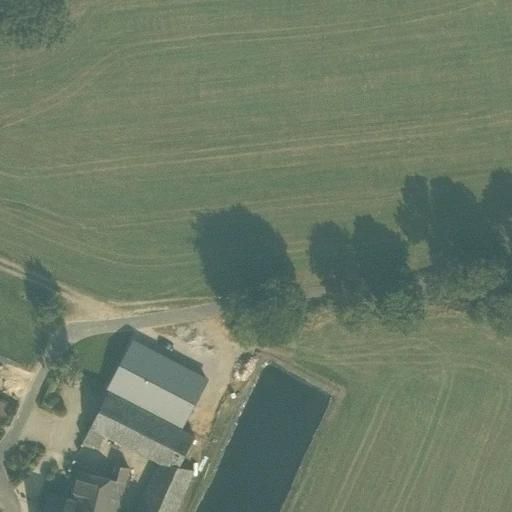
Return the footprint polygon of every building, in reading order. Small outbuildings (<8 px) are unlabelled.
[(204,383),(133,344),(110,387),(115,390),(113,395),(123,400),(126,395),(181,425),(204,383)] [(113,395),(108,392),(90,427),(104,434),(158,463),(180,468),(182,466),(196,439),(123,400),(113,395)] [(104,434),(90,427),(83,441),(97,448),(104,434)] [(180,468),(158,463),(138,511),(174,511),(194,470),(182,466),(180,468)] [(114,481),(79,471),(72,493),(76,494),(74,501),(86,504),(84,510),(90,511),(117,511),(130,469),(118,466),(114,481)] [(74,501),(48,494),(43,511),(90,511),(84,510),(86,504),(74,501)]
